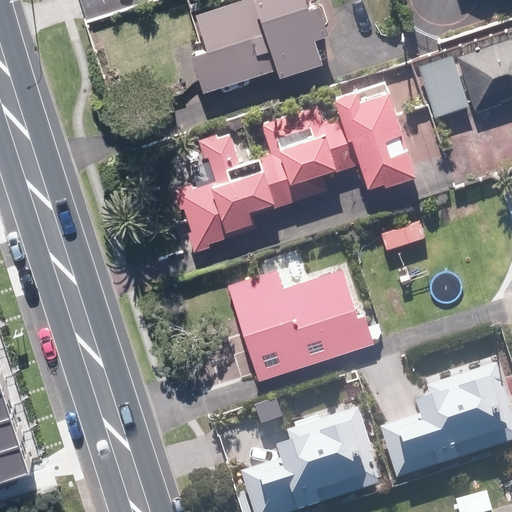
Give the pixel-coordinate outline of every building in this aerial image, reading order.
[(203,51),(188,55),(200,91),(268,69),(270,75),(313,61),(304,36),(317,32),(306,0),(242,0),(191,16),(203,51)] [(495,100),(511,94),(511,37),(453,56),(471,112),(497,104),(495,100)] [(448,56),(417,66),(433,116),(464,106),(448,56)] [(315,106),(257,124),(267,155),(282,203),(324,189),(319,173),(352,163),(359,184),(375,179),(376,184),(406,174),(379,91),(352,100),(348,89),(327,96),(334,117),(320,121),(315,106)] [(189,184),(172,190),(177,208),(181,207),(188,230),(185,232),(191,252),(206,247),(205,242),(253,226),(249,213),(282,203),(267,155),(237,164),(225,129),(195,140),(200,156),(205,155),(213,182),(191,189),(189,184)] [(439,212),(422,217),(430,244),(448,239),(439,212)] [(414,262),(426,257),(412,222),(399,227),(394,215),(379,222),(403,278),(418,271),(414,262)] [(484,252),(477,254),(481,268),(489,266),(484,252)] [(273,267),(225,283),(256,376),(369,339),(359,309),(352,312),(337,266),(279,285),(273,267)] [(354,399),(347,402),(357,432),(364,430),(380,483),(447,462),(431,412),(414,417),(395,358),(346,373),(354,399)] [(2,394),(0,394),(0,424),(11,421),(2,394)] [(511,420),(484,430),(489,447),(511,439),(511,420)] [(0,454),(20,448),(11,421),(0,424),(0,454)] [(289,422),(257,432),(266,463),(298,453),(289,422)] [(20,448),(0,454),(0,482),(28,474),(20,448)]
